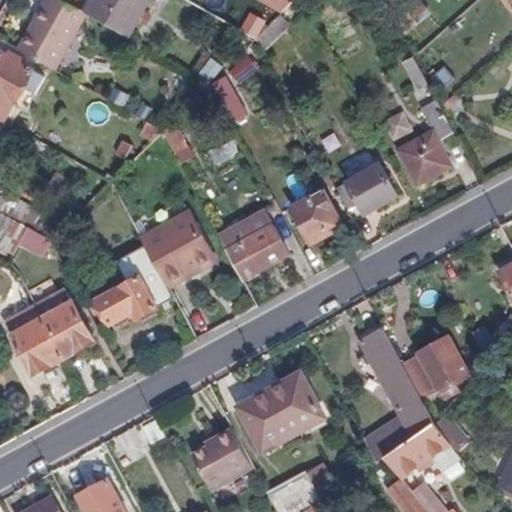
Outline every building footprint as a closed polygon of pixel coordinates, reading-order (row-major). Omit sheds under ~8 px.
[(37,17),(19,48),(57,69),(89,14),(65,0),(55,0),(44,22),(37,17)] [(55,0),(45,0),(37,17),(44,22),(55,0)] [(105,0),(96,17),(126,34),(144,0),(105,0)] [(432,19),(418,0),(405,0),(397,7),(406,18),(402,22),(409,33),(432,19)] [(256,39),(256,38),(248,34),(239,45),(245,51),(256,39)] [(0,56),(0,117),(10,124),(18,109),(13,107),(23,87),(34,93),(44,75),(2,52),(0,56)] [(250,54),(229,70),(241,85),(262,69),(250,54)] [(212,57),(200,73),(213,83),(225,67),(212,57)] [(418,93),(427,86),(413,62),(403,68),(418,93)] [(446,99),(457,89),(443,73),(432,83),(446,99)] [(27,107),(34,93),(23,87),(13,107),(18,109),(21,103),(27,107)] [(106,122),(111,105),(91,100),(87,117),(106,122)] [(455,134),(439,105),(436,100),(420,110),(433,132),(399,151),(418,186),(453,167),(439,142),(455,134)] [(163,109),(149,121),(163,129),(172,124),(163,109)] [(163,129),(149,121),(143,130),(156,137),(163,129)] [(172,124),(163,129),(176,150),(185,146),(172,124)] [(368,150),(342,164),(350,177),(375,163),(368,150)] [(384,164),(339,189),(350,210),(361,204),(367,214),(401,196),(384,164)] [(296,210),(314,243),(346,227),(327,194),(317,200),(315,199),(296,210)] [(222,235),(246,278),(291,254),(267,211),(222,235)] [(2,213),(0,216),(0,240),(13,220),(2,213)] [(147,245),(171,287),(192,276),(189,270),(215,256),(192,213),(144,239),(147,245)] [(30,227),(16,219),(1,245),(15,253),(25,236),(30,227)] [(30,227),(25,236),(45,247),(50,238),(30,227)] [(156,309),(176,298),(171,287),(147,245),(118,261),(130,285),(102,300),(114,323),(138,310),(142,317),(146,315),(149,319),(159,314),(156,309)] [(189,270),(192,276),(218,262),(215,256),(189,270)] [(511,265),(503,271),(511,286),(511,265)] [(70,290),(39,306),(46,320),(77,303),(70,290)] [(77,303),(46,320),(68,359),(99,342),(77,303)] [(46,320),(39,306),(9,322),(16,336),(46,320)] [(46,320),(16,336),(37,375),(68,359),(46,320)] [(511,321),(497,337),(502,346),(511,334),(511,321)] [(472,330),(489,360),(502,346),(497,337),(488,322),(472,330)] [(419,390),(403,362),(386,331),(361,344),(365,353),(357,358),(358,364),(366,376),(372,384),(382,379),(399,412),(415,403),(421,412),(406,421),(368,444),(378,462),(386,456),(430,426),(436,421),(419,390)] [(453,402),(471,381),(468,373),(470,371),(450,338),(403,362),(419,390),(435,381),(440,389),(445,386),(453,402)] [(326,417),(303,373),(242,406),(265,450),(326,417)] [(402,414),(364,438),(368,444),(406,421),(402,414)] [(452,442),(458,448),(463,444),(441,416),(436,421),(452,442)] [(435,454),(452,442),(436,421),(430,426),(386,456),(404,477),(419,466),(424,468),(434,461),(435,454)] [(145,429),(153,444),(167,437),(159,422),(145,429)] [(253,464),(232,425),(215,435),(217,438),(208,444),(193,451),(211,487),(253,464)] [(217,438),(215,435),(206,439),(208,444),(217,438)] [(308,472),(268,493),(279,511),(303,511),(321,500),(308,472)] [(391,491),(407,511),(431,511),(415,492),(406,479),(391,491)] [(129,511),(112,480),(81,498),(89,511),(129,511)] [(456,511),(454,509),(451,511),(449,511),(426,482),(415,492),(431,511),(456,511)] [(63,511),(56,498),(29,511),(63,511)]
